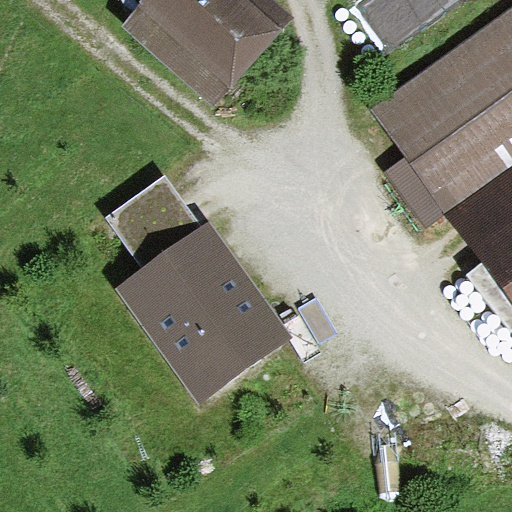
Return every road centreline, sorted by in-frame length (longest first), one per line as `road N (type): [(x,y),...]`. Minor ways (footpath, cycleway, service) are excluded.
road 1 (track): [(52,0),(235,146)]
road 2 (track): [(310,211),(321,101),(306,0)]
